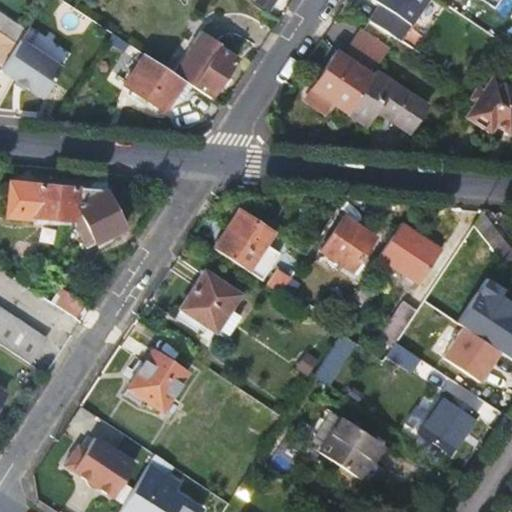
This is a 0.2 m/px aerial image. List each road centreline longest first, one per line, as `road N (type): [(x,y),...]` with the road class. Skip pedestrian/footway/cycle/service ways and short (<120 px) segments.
road 1 (residential): [(0,482),(212,158)]
road 2 (tertiary): [(212,158),(511,187)]
road 3 (tertiary): [(0,139),(212,158)]
road 4 (residential): [(212,158),(317,0)]
